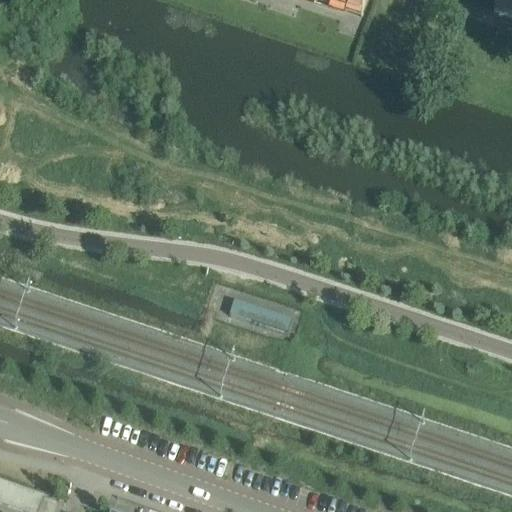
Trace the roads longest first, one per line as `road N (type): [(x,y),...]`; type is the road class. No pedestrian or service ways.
road 1 (unclassified): [(511,349),(227,258),(70,239),(0,216)]
road 2 (unclassified): [(247,511),(0,421)]
